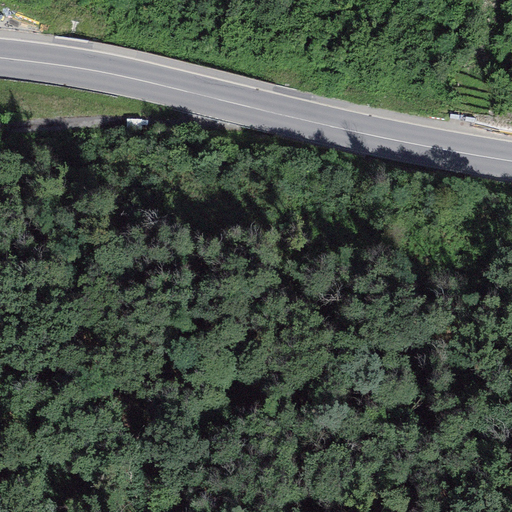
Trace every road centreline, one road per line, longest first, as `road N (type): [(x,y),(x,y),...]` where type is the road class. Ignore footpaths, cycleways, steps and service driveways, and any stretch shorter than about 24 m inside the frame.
road 1 (tertiary): [(511,159),(0,57)]
road 2 (track): [(0,129),(250,107)]
